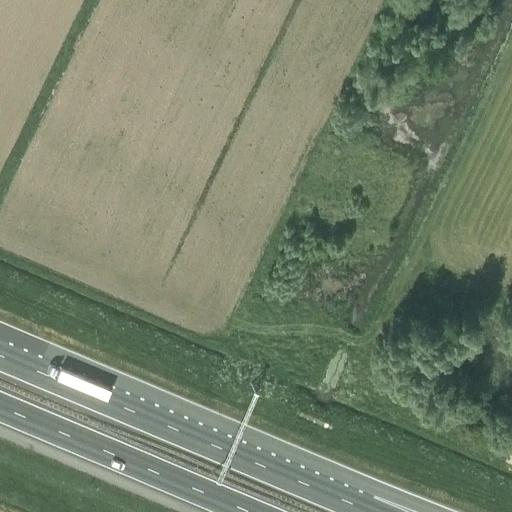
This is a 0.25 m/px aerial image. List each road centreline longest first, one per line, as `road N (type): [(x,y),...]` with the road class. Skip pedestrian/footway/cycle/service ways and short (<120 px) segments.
road 1 (motorway): [(367,511),(0,356)]
road 2 (motorway): [(0,407),(247,511)]
